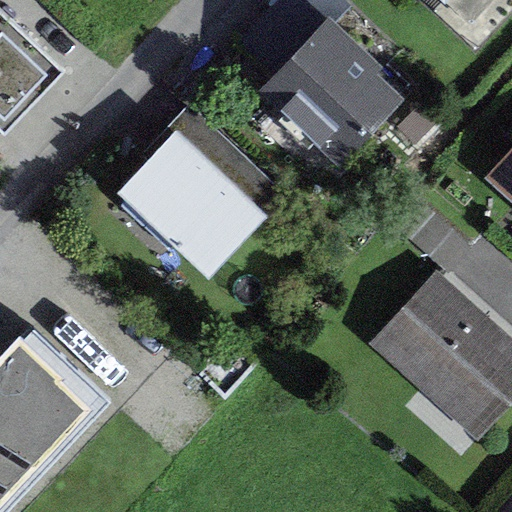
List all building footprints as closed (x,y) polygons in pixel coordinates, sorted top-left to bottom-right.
[(0,0),(0,125),(66,57),(3,0),(0,0)] [(274,0),(266,10),(297,42),(329,10),(335,16),(351,1),(349,0),(274,0)] [(335,16),(329,10),(297,42),(256,83),(337,163),(409,91),(335,16)] [(188,103),(116,179),(208,272),(269,208),(264,203),(278,187),(188,103)] [(511,140),(485,170),(511,193),(511,140)] [(473,240),(416,192),(392,219),(448,268),(473,240)] [(511,396),(511,332),(439,267),(376,336),(480,431),(511,396)] [(27,321),(21,316),(0,339),(0,507),(116,388),(35,315),(27,321)]
